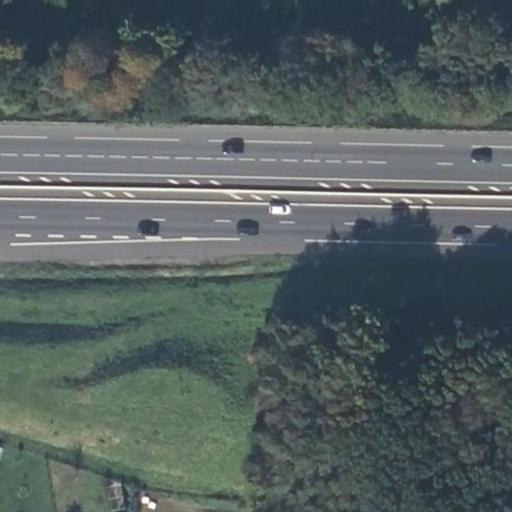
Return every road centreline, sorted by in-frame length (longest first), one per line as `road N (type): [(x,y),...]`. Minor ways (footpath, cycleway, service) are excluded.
road 1 (trunk): [(511,163),(0,153)]
road 2 (trunk): [(0,217),(511,226)]
